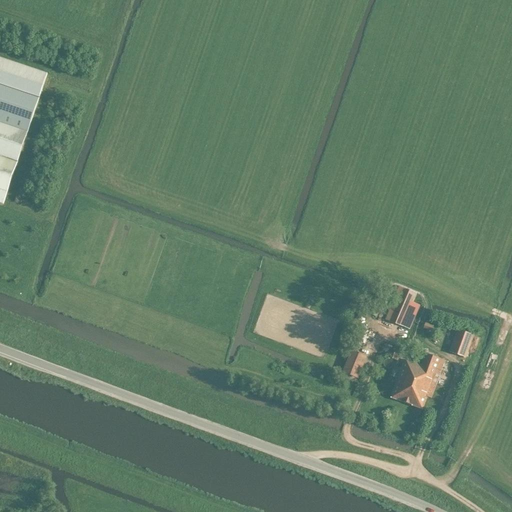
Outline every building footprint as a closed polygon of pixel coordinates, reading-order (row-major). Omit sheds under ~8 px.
[(0,202),(3,203),(47,73),(0,57),(0,202)] [(386,314),(384,319),(390,321),(402,326),(409,328),(419,304),(412,301),(416,292),(398,285),(386,314)] [(432,325),(424,322),(422,328),(431,331),(432,325)] [(449,350),(466,357),(474,334),(457,328),(449,350)] [(394,347),(390,357),(398,360),(401,350),(394,347)] [(365,355),(350,350),(342,372),(357,377),(365,355)] [(395,383),(390,397),(421,407),(426,395),(431,397),(444,359),(426,352),(421,365),(404,359),(395,383)]
